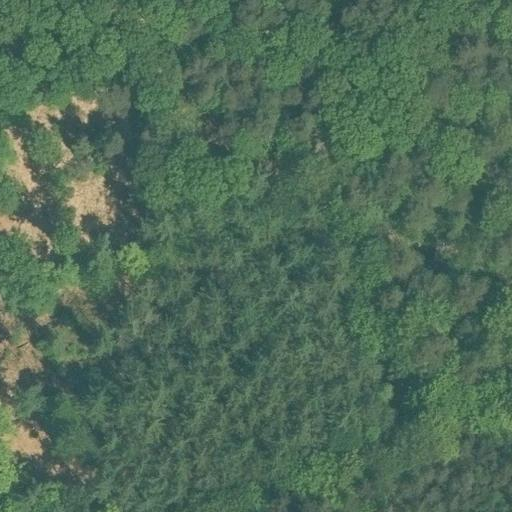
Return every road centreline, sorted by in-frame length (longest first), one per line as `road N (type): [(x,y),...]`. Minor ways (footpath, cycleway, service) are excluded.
road 1 (track): [(511,393),(428,421),(319,220),(230,142),(119,0)]
road 2 (track): [(181,511),(428,421)]
